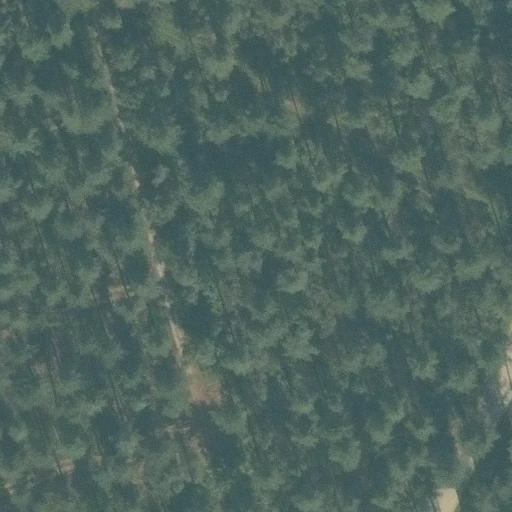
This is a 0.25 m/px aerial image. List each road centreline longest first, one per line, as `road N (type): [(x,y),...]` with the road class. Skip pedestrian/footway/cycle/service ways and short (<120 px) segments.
road 1 (track): [(223,511),(93,0)]
road 2 (track): [(99,20),(511,216)]
road 3 (track): [(441,511),(511,366)]
